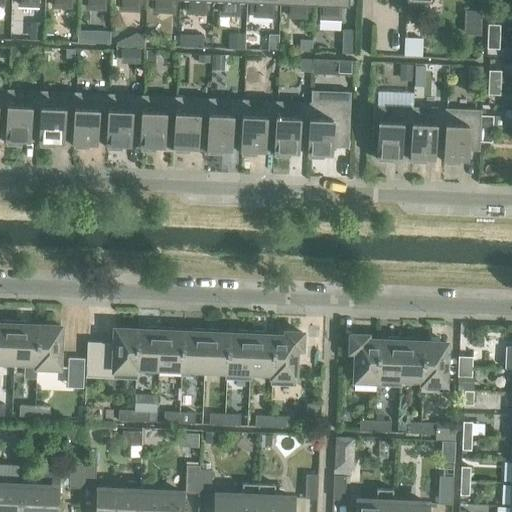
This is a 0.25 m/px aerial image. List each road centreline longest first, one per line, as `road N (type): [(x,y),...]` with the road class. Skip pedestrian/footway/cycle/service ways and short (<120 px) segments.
road 1 (residential): [(511,203),(0,181)]
road 2 (residential): [(0,288),(511,309)]
